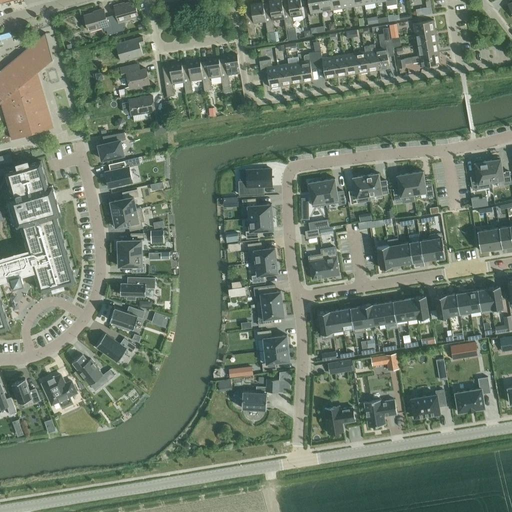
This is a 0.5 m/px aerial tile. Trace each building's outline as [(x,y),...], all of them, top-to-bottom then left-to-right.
[(269,2),(263,3),(266,21),(267,33),(275,31),(273,20),(284,18),(281,0),(282,0),(281,0),(276,0),(269,1),(269,2)] [(283,0),(282,0),(281,0),(284,18),(286,29),(293,28),(292,17),(303,15),(300,0),(283,0)] [(322,11),(320,0),(308,0),(311,13),(322,11)] [(320,0),(322,11),(332,10),(330,0),(320,0)] [(330,0),(332,10),(343,8),(341,0),(330,0)] [(117,16),(112,18),(116,32),(124,30),(122,25),(125,24),(124,20),(138,16),(134,1),(114,7),(117,16)] [(263,3),(263,2),(250,4),(251,5),(244,7),(249,36),(256,34),(254,23),(266,21),(263,3)] [(427,7),(423,8),(424,14),(424,15),(427,14),(432,13),(431,6),(427,7)] [(116,32),(112,18),(107,19),(104,10),(97,12),(84,15),(89,31),(103,26),(104,30),(107,30),(108,34),(116,32)] [(413,23),(415,34),(435,31),(434,20),(417,23),(413,23)] [(316,27),(310,28),(311,34),(317,33),(325,32),(324,26),(316,27)] [(375,44),(379,70),(390,68),(388,53),(394,52),(393,49),(393,47),(392,39),(390,30),(390,27),(383,28),(385,40),(380,41),(381,48),(376,49),(375,44)] [(415,34),(417,45),(437,41),(435,31),(415,34)] [(0,103),(2,102),(13,139),(53,127),(37,72),(51,53),(52,54),(46,33),(46,34),(0,72),(0,103)] [(116,44),(121,61),(143,55),(140,45),(145,43),(143,36),(116,44)] [(392,39),(393,47),(401,45),(400,37),(392,38),(392,39)] [(412,55),(412,57),(439,52),(437,41),(417,45),(418,54),(412,55)] [(370,45),(364,46),(365,51),(368,71),(379,70),(375,44),(374,44),(370,44),(370,45)] [(485,59),(493,59),(493,52),(499,52),(499,46),(485,46),(485,59)] [(321,51),(315,52),(317,64),(323,63),(325,78),(336,77),(333,56),(322,58),(321,51)] [(365,51),(354,53),(358,73),(368,71),(365,51)] [(305,61),(299,62),(302,82),(313,80),(311,65),(317,64),(315,52),(309,53),(309,54),(305,55),(304,56),(305,61)] [(439,52),(412,57),(413,63),(420,62),(421,66),(441,63),(439,52)] [(354,53),(344,55),(347,75),(358,73),(354,53)] [(219,57),(222,76),(221,76),(223,88),(230,86),(229,75),(240,73),(238,54),(225,56),(225,57),(219,58),(219,57)] [(344,55),(333,56),(336,77),(347,75),(344,55)] [(200,60),(203,79),(205,91),(212,89),(210,78),(221,76),(222,76),(219,57),(207,59),(207,60),(201,61),(200,60)] [(281,86),(278,65),(272,66),(271,59),(259,61),(262,77),(268,76),(270,87),(281,86)] [(182,63),(184,82),(186,93),(193,92),(191,80),(203,79),(200,60),(188,62),(188,63),(182,64),(182,63)] [(299,62),(288,64),(292,84),(302,82),(299,62)] [(184,82),(182,63),(169,65),(170,66),(163,67),(163,66),(167,96),(175,95),(173,83),(184,82)] [(121,68),(123,75),(127,74),(130,87),(150,83),(147,72),(146,68),(140,70),(138,64),(121,68)] [(288,64),(278,65),(281,86),(292,84),(288,64)] [(122,103),(124,112),(126,113),(132,112),(132,114),(155,111),(153,95),(129,99),(130,101),(122,103)] [(156,113),(158,126),(164,124),(162,111),(156,113)] [(115,141),(99,145),(100,148),(102,159),(124,154),(121,140),(126,139),(125,132),(114,135),(115,141)] [(501,158),(488,160),(491,181),(492,181),(504,179),(505,184),(511,183),(509,171),(503,172),(501,158)] [(477,176),(471,177),(473,189),(493,186),(492,181),(491,181),(488,160),(475,162),(477,176)] [(41,161),(29,164),(28,161),(0,168),(0,328),(10,326),(0,292),(0,280),(11,278),(14,286),(19,285),(23,283),(21,275),(35,271),(41,290),(54,286),(54,289),(64,286),(63,284),(76,280),(57,214),(61,213),(53,185),(49,186),(41,161)] [(111,171),(106,172),(106,173),(110,187),(118,186),(133,182),(129,167),(126,167),(125,161),(109,164),(111,171)] [(240,181),(239,181),(240,194),(264,193),(264,192),(262,193),(261,188),(264,188),(264,186),(273,186),(272,168),(263,169),(247,170),(247,171),(247,180),(240,181)] [(423,171),(411,173),(414,194),(427,192),(427,196),(434,196),(432,183),(426,184),(423,171)] [(376,173),(366,175),(370,200),(383,198),(382,193),(388,192),(388,190),(386,180),(380,181),(379,173),(376,173)] [(400,189),(394,189),(396,202),(402,201),(401,196),(414,194),(411,173),(398,175),(400,189)] [(355,190),(350,191),(351,203),(358,202),(357,202),(370,200),(366,175),(353,177),(355,190)] [(333,178),(322,180),(326,204),(339,202),(339,204),(345,203),(344,192),(343,191),(337,192),(335,178),(333,178)] [(322,180),(310,182),(313,206),(326,204),(322,180)] [(125,198),(111,201),(113,214),(141,208),(137,209),(134,196),(139,195),(137,188),(124,191),(125,198)] [(478,196),(472,197),(473,207),(480,206),(479,198),(478,196)] [(308,198),(300,198),(301,209),(309,209),(308,198)] [(255,199),(243,200),(244,206),(248,205),(249,218),(273,216),(272,203),(256,205),(255,199)] [(114,219),(113,220),(114,227),(116,226),(129,223),(130,229),(143,227),(141,220),(144,220),(141,208),(113,214),(114,219)] [(250,231),(247,231),(247,238),(259,237),(259,231),(274,229),(273,216),(249,218),(250,231)] [(329,220),(316,222),(317,229),(318,229),(320,229),(326,228),(330,227),(329,220)] [(511,236),(510,226),(500,227),(503,247),(511,245),(511,236)] [(500,227),(489,229),(492,249),(503,247),(500,227)] [(164,228),(152,229),(152,237),(164,237),(164,228)] [(317,229),(306,231),(307,237),(319,235),(318,229),(317,229)] [(489,229),(478,231),(481,251),(492,249),(489,229)] [(142,252),(142,240),(144,240),(144,233),(132,234),(132,240),(118,240),(119,253),(142,252)] [(238,242),(238,233),(225,234),(225,244),(238,242)] [(446,256),(442,233),(431,235),(435,258),(446,256)] [(431,235),(430,235),(431,239),(421,240),(424,260),(435,258),(431,235)] [(421,240),(410,242),(413,262),(424,260),(421,240)] [(410,242),(399,244),(403,263),(413,262),(410,242)] [(260,243),(249,244),(250,263),(277,260),(275,247),(262,249),(261,243),(260,243)] [(399,244),(389,245),(389,244),(389,245),(392,266),(392,265),(403,263),(399,244)] [(389,245),(377,246),(381,268),(392,266),(389,245)] [(328,248),(322,249),(323,254),(326,276),(340,274),(336,247),(328,248)] [(119,253),(119,266),(133,266),(133,272),(145,272),(145,265),(143,265),(142,252),(119,253)] [(326,276),(323,254),(309,256),(313,279),(326,276)] [(257,275),(253,276),(253,282),(266,280),(265,274),(279,273),(277,260),(256,263),(257,275)] [(130,283),(121,283),(121,295),(127,295),(127,299),(136,299),(136,295),(146,296),(146,287),(155,288),(155,277),(130,277),(130,283)] [(266,286),(255,287),(258,307),(283,303),(281,290),(276,291),(276,285),(266,286)] [(503,309),(504,309),(500,285),(496,286),(489,287),(493,311),(503,309)] [(481,309),(492,308),(492,311),(493,311),(489,287),(488,287),(488,288),(478,290),(481,309)] [(471,311),(481,309),(478,290),(474,290),(474,289),(467,290),(471,311)] [(460,313),(471,311),(467,290),(461,291),(461,292),(457,293),(460,313)] [(450,314),(460,313),(457,293),(447,295),(446,294),(449,315),(450,315),(450,314)] [(437,309),(431,310),(432,318),(438,317),(449,315),(446,294),(435,296),(437,309)] [(418,318),(429,316),(426,295),(415,296),(418,318)] [(407,319),(418,317),(418,318),(415,296),(414,297),(404,299),(407,319)] [(397,320),(407,319),(404,299),(393,301),(397,320)] [(386,322),(397,320),(393,301),(383,302),(386,322)] [(372,303),(375,324),(386,322),(383,302),(373,304),(372,303)] [(283,303),(258,307),(260,326),(270,324),(272,324),(271,318),(285,316),(283,303)] [(365,330),(366,330),(365,326),(375,324),(372,303),(361,305),(365,330)] [(355,332),(365,330),(361,305),(361,306),(351,308),(355,332)] [(110,320),(134,328),(138,316),(143,317),(145,311),(130,306),(128,312),(115,307),(110,320)] [(351,308),(340,309),(343,329),(354,327),(354,332),(355,332),(351,308)] [(340,309),(330,311),(330,310),(329,310),(334,336),(333,331),(343,329),(340,309)] [(318,312),(319,319),(317,319),(318,326),(320,326),(322,338),(334,336),(329,310),(318,312)] [(506,324),(495,326),(496,332),(511,329),(511,320),(511,314),(504,315),(506,324)] [(271,330),(258,332),(259,338),(264,337),(265,350),(289,347),(287,334),(271,336),(271,330)] [(106,333),(96,347),(118,362),(127,349),(132,352),(136,346),(124,338),(120,343),(106,333)] [(135,334),(132,338),(139,342),(141,336),(135,334)] [(511,336),(500,338),(502,350),(511,348),(511,336)] [(367,340),(360,341),(362,350),(368,349),(367,340)] [(476,342),(463,344),(466,358),(478,356),(476,342)] [(267,363),(263,363),(264,370),(276,368),(275,362),(290,360),(289,347),(265,350),(267,363)] [(336,350),(322,353),(323,361),(325,360),(331,359),(337,358),(336,354),(336,350)] [(388,363),(389,370),(399,368),(396,353),(386,355),(388,363)] [(82,357),(74,364),(90,383),(105,371),(92,357),(89,360),(85,355),(82,357)] [(252,366),(235,368),(237,377),(253,375),(252,366)] [(110,369),(104,374),(108,380),(115,375),(110,369)] [(446,371),(439,372),(440,379),(447,378),(446,371)] [(49,380),(42,383),(52,404),(60,400),(62,406),(72,401),(69,396),(77,392),(72,380),(66,383),(61,374),(54,377),(54,376),(49,379),(49,380)] [(480,388),(455,392),(459,412),(468,410),(468,411),(470,410),(474,409),(474,410),(476,409),(483,408),(485,407),(483,393),(491,392),(488,376),(478,378),(480,388)] [(30,391),(26,378),(13,383),(20,402),(32,398),(34,402),(40,400),(36,388),(30,391)] [(243,391),(242,408),(250,408),(250,410),(258,411),(258,408),(267,409),(267,391),(279,392),(280,379),(267,379),(267,386),(257,386),(256,392),(243,391)] [(0,382),(0,409),(8,407),(10,414),(17,412),(12,397),(7,398),(1,382),(0,382)] [(412,400),(409,400),(410,407),(413,407),(415,417),(438,413),(440,413),(439,406),(446,405),(444,389),(436,390),(437,394),(412,398),(412,400)] [(382,399),(365,402),(369,426),(386,424),(384,415),(397,413),(395,399),(382,401),(382,399)] [(340,406),(324,408),(328,433),(344,430),(342,422),(347,422),(355,420),(353,410),(353,407),(340,409),(340,406)]
